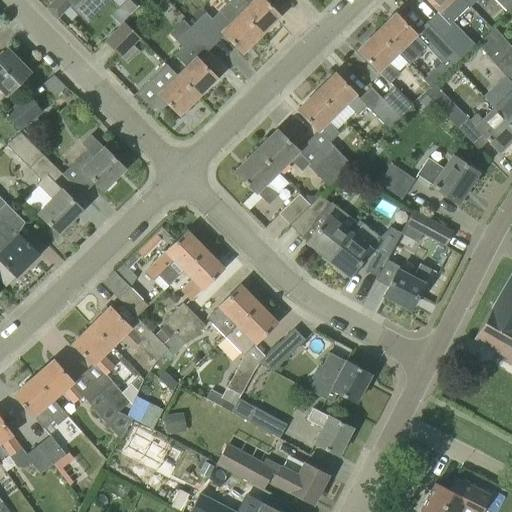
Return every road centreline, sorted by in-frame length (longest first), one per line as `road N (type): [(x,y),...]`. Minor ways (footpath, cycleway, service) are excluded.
road 1 (residential): [(423,367),(280,280),(179,180)]
road 2 (residential): [(179,180),(349,0)]
road 3 (residential): [(179,180),(12,0)]
road 4 (residential): [(0,348),(179,180)]
road 5 (residential): [(423,367),(511,200)]
road 6 (residential): [(398,419),(511,481)]
